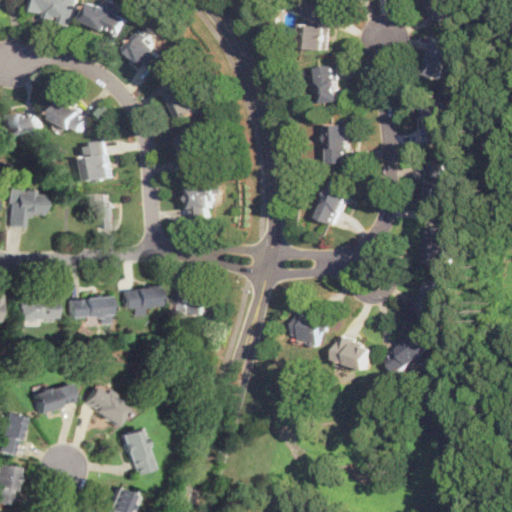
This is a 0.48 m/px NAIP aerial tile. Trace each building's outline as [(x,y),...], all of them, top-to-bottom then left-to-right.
[(77,0),(34,0),(32,13),(73,21),(77,0)] [(92,0),(84,17),(121,35),(130,16),(97,0),(92,0)] [(428,0),(436,22),(462,12),(457,0),(428,0)] [(303,47),(330,47),(331,10),(313,9),(312,20),(304,20),(303,47)] [(129,44),(155,71),(171,55),(144,29),(129,44)] [(425,72),(456,79),(461,55),(452,53),(455,41),(433,36),(425,72)] [(340,101),(340,64),(319,64),(320,101),(340,101)] [(165,81),(183,118),(202,109),(185,72),(165,81)] [(93,113),(66,97),(55,116),(82,132),(93,113)] [(428,141),(450,141),(450,98),(428,99),(428,141)] [(4,114),(8,135),(44,129),(41,108),(4,114)] [(330,162),(351,162),(351,121),(330,121),(330,162)] [(184,132),(185,169),(210,168),(209,131),(184,132)] [(114,177),(109,137),(89,140),(91,152),(81,153),(85,181),(114,177)] [(429,202),(453,202),(453,163),(429,163),(429,202)] [(319,216),(338,223),(354,185),(335,177),(319,216)] [(222,192),(222,182),(192,183),(194,221),(214,220),(213,193),(222,192)] [(22,228),(22,216),(40,217),(41,189),(5,188),(4,227),(22,228)] [(96,228),(115,228),(114,192),(87,192),(87,205),(96,205),(96,228)] [(450,225),(428,225),(428,264),(450,264),(450,225)] [(431,323),(445,327),(457,284),(426,275),(420,298),(426,300),(423,308),(434,311),(431,323)] [(133,315),(145,313),(144,304),(155,303),(154,284),(119,288),(121,308),(132,307),(133,315)] [(171,307),(205,313),(209,294),(175,288),(171,307)] [(65,297),(66,317),(94,315),(95,323),(108,322),(106,295),(65,297)] [(52,320),(52,298),(13,298),(13,320),(52,320)] [(292,335),(319,345),(329,320),(303,309),(292,335)] [(386,355),(399,373),(434,347),(421,329),(386,355)] [(334,359),(368,369),(376,342),(343,331),(334,359)] [(28,392),(35,415),(73,403),(66,381),(28,392)] [(79,404),(113,426),(126,405),(92,383),(79,404)] [(0,453),(13,456),(22,415),(0,411),(0,453)] [(117,434),(131,475),(152,467),(138,426),(117,434)] [(16,466),(0,463),(0,502),(9,504),(16,466)] [(103,511),(128,511),(135,494),(112,486),(103,511)]
